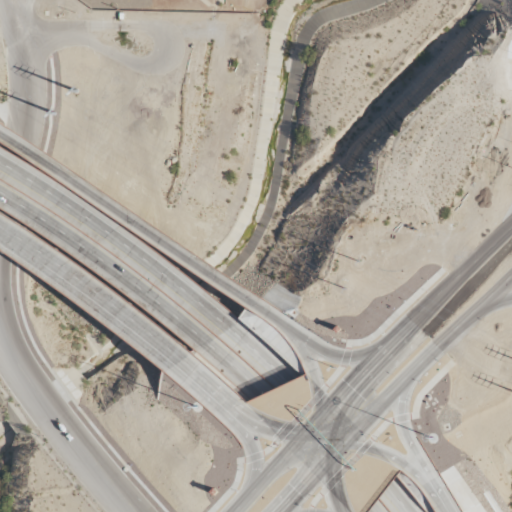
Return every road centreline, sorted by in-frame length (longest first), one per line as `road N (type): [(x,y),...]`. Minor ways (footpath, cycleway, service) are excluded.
road 1 (residential): [(8,0),(34,63),(40,105),(6,261),(6,337),(56,420),(131,511)]
road 2 (secondary): [(511,226),(370,360),(235,511)]
road 3 (secondary): [(282,511),(511,274)]
road 4 (motorway): [(255,305),(0,134)]
road 5 (motorway): [(227,329),(124,244),(0,162)]
road 6 (motorway): [(0,193),(205,345)]
road 7 (motorway): [(0,227),(182,360)]
road 8 (motorway): [(429,477),(348,443),(287,451)]
road 9 (motorway): [(313,481),(328,421),(302,340)]
road 10 (motorway): [(241,416),(304,434),(371,419)]
road 11 (motorway): [(370,360),(327,354),(255,305)]
road 12 (motorway): [(349,384),(333,464),(344,511)]
